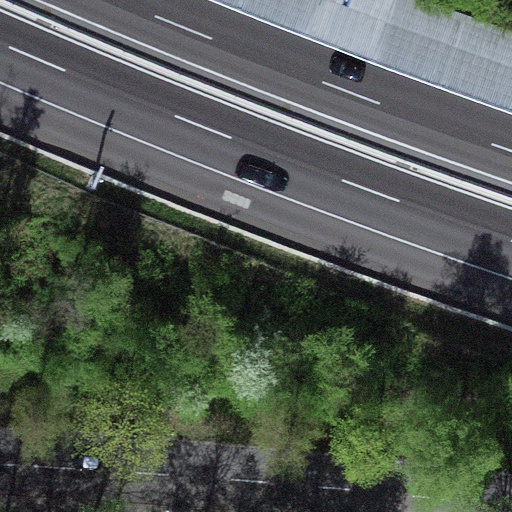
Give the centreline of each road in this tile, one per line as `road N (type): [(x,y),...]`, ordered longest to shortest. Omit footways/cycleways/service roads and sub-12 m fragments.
road 1 (motorway): [(0,43),(511,240)]
road 2 (primary): [(0,463),(511,507)]
road 3 (motorway): [(511,150),(117,0)]
